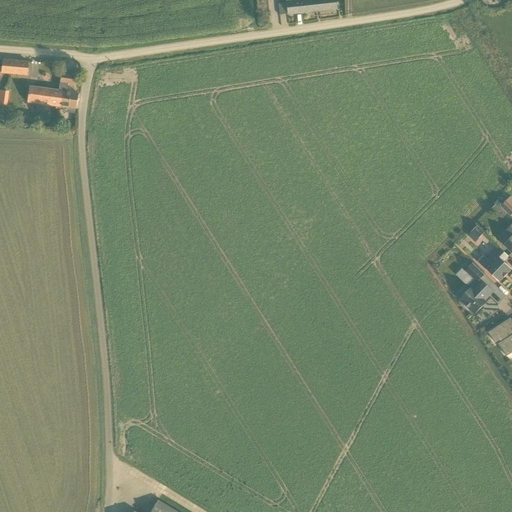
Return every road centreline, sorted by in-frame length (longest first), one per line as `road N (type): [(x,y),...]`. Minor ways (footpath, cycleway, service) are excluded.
road 1 (unclassified): [(94,511),(104,462),(102,397),(77,142),(91,57)]
road 2 (unclassified): [(91,57),(465,0)]
